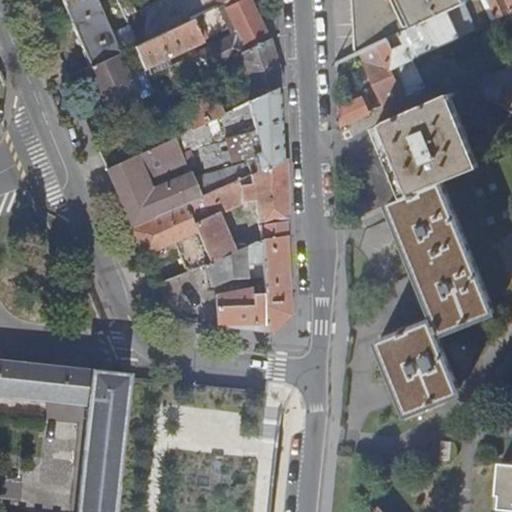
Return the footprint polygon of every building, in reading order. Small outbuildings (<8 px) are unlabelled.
[(62,0),(66,9),(84,0),(62,0)] [(90,67),(119,54),(133,47),(138,44),(130,25),(112,33),(98,0),(84,0),(66,9),(90,67)] [(132,0),(137,10),(159,0),(132,0)] [(240,0),(251,0),(256,10),(274,4),(273,0),(231,0),(215,8),(225,29),(203,39),(143,68),(155,94),(156,96),(150,99),(160,121),(216,95),(220,103),(250,89),(240,55),(199,75),(197,71),(189,76),(190,79),(182,83),(172,63),(181,60),(182,62),(187,63),(192,60),(190,55),(236,33),(225,8),(240,0)] [(352,0),(356,55),(362,52),(395,37),(400,34),(449,11),(449,10),(470,0),(352,0)] [(365,62),(386,105),(427,87),(414,59),(477,29),(478,31),(490,25),(478,0),(470,0),(449,10),(449,11),(400,34),(404,44),(393,49),(392,45),(397,42),(395,37),(362,52),(366,61),(365,62)] [(511,0),(488,0),(498,19),(511,12),(511,0)] [(193,19),(203,39),(225,29),(215,8),(193,19)] [(274,68),(280,66),(271,41),(244,51),(254,79),(264,76),(268,87),(279,83),(274,68)] [(107,114),(155,94),(143,68),(140,62),(125,69),(119,54),(90,67),(87,69),(107,114)] [(511,114),(511,66),(477,82),(485,99),(504,109),(511,114)] [(403,198),(443,182),(481,166),(465,126),(452,93),(389,121),(383,125),(375,128),(385,154),(403,198)] [(339,108),(340,126),(369,112),(363,97),(339,108)] [(247,161),(251,174),(259,170),(256,156),(232,162),(226,138),(216,116),(200,124),(204,133),(192,139),(188,130),(175,136),(183,153),(189,150),(192,156),(185,159),(190,171),(194,179),(247,161)] [(204,133),(200,124),(188,130),(192,139),(204,133)] [(169,139),(138,154),(153,188),(190,171),(185,159),(183,153),(175,136),(169,139)] [(99,150),(107,168),(136,154),(129,138),(99,150)] [(189,150),(183,153),(185,159),(192,156),(189,150)] [(255,200),(261,240),(286,236),(285,222),(289,221),(285,159),(282,160),(259,170),(251,174),(201,195),(186,202),(209,260),(233,250),(218,212),(243,201),(255,200)] [(403,198),(390,204),(439,325),(434,327),(431,321),(379,343),(409,417),(452,398),(451,394),(459,390),(436,334),(441,332),(443,335),(495,313),(443,182),(403,198)] [(174,241),(185,270),(209,260),(186,202),(131,226),(143,254),(174,241)] [(286,236),(261,240),(256,240),(233,250),(209,260),(185,270),(155,283),(164,305),(230,279),(247,278),(247,263),(262,262),(264,292),(253,293),(253,283),(251,283),(250,287),(239,289),(238,283),(230,285),(231,291),(216,293),(216,326),(270,332),(290,313),(286,236)] [(0,396),(87,406),(89,371),(0,363),(0,396)] [(89,371),(87,406),(75,511),(114,511),(130,375),(89,371)] [(511,462),(503,462),(502,475),(502,476),(500,495),(504,495),(504,508),(511,509),(511,462)]
